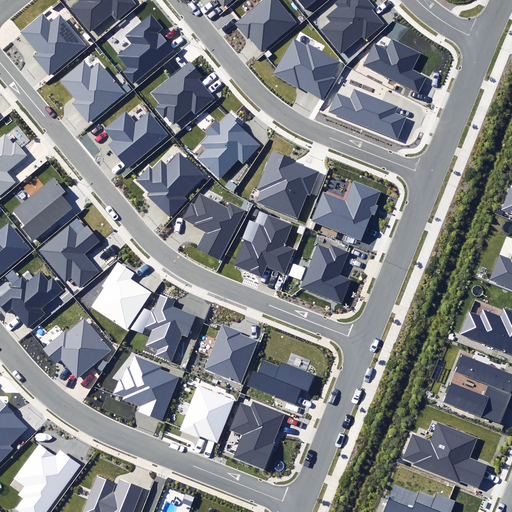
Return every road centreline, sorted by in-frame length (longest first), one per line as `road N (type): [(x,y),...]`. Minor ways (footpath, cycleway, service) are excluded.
road 1 (residential): [(0,62),(177,264),(364,343)]
road 2 (residential): [(299,508),(97,425),(53,397),(0,339)]
road 3 (residential): [(179,0),(277,111),(429,176)]
road 4 (residential): [(364,343),(429,176)]
road 5 (residential): [(299,508),(364,343)]
road 6 (residential): [(429,176),(482,39)]
